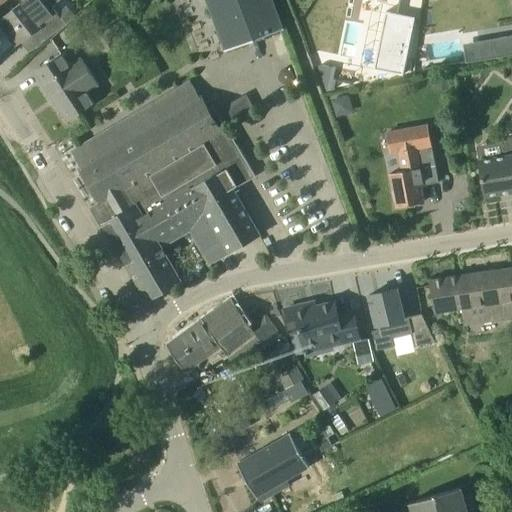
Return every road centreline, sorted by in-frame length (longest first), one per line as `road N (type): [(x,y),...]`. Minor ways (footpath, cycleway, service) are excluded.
road 1 (residential): [(139,332),(201,296),(278,275),(511,237)]
road 2 (tertiary): [(139,332),(0,94)]
road 3 (tertiary): [(186,478),(139,332)]
